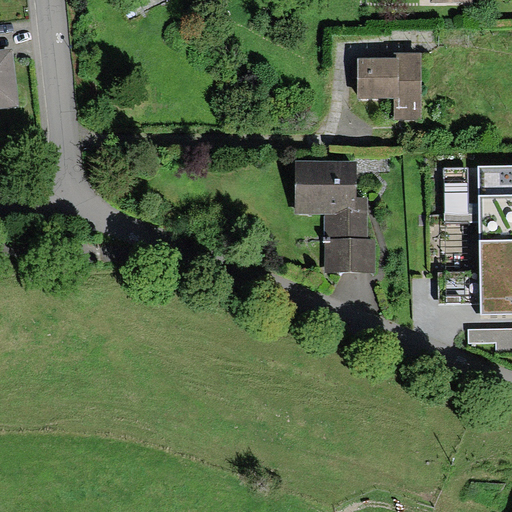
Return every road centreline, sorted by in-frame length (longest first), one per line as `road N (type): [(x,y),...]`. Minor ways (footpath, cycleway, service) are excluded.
road 1 (residential): [(511,384),(69,202)]
road 2 (residential): [(69,202),(43,0)]
